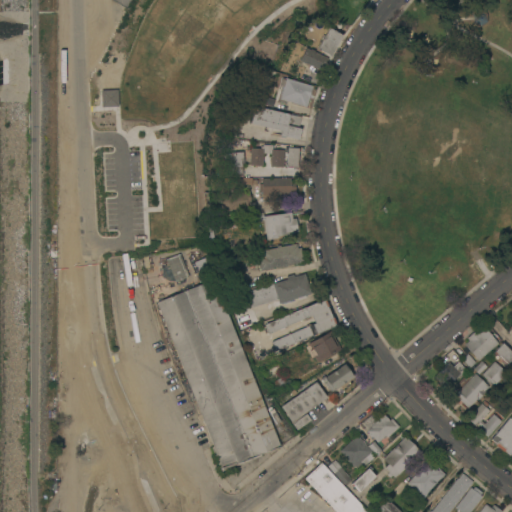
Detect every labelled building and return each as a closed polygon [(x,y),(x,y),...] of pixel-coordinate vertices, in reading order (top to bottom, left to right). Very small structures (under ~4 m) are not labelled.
[(480,26),(473,22),(472,17),(472,14),(479,9),(486,13),(487,21),(480,26)] [(330,55),(317,48),(328,27),(341,34),(330,55)] [(299,61),(304,48),(309,50),(310,49),(314,51),(313,52),(328,58),(324,66),(321,65),(319,69),(299,61)] [(312,86),(306,106),(279,98),(285,78),(312,86)] [(100,90),(101,106),(117,105),(116,89),(100,90)] [(289,114),(300,117),(298,127),(301,128),(298,139),(280,135),(281,130),(245,122),(249,105),(289,114)] [(262,165),(249,165),(250,147),(259,148),(259,146),(262,146),(262,144),(272,145),(272,149),(283,149),(283,166),(269,166),(270,153),(262,153),(262,165)] [(297,167),(286,167),(287,147),(299,148),(297,167)] [(223,152),(242,151),(243,163),(241,163),(242,175),(225,175),(223,152)] [(290,177),(290,180),(294,180),(295,193),(261,194),(261,191),(258,191),(258,183),(261,183),(261,178),(290,177)] [(232,190),(231,179),(241,178),(242,190),(232,190)] [(249,192),(250,202),(246,202),(247,208),(240,208),(240,211),(228,212),(228,211),(225,211),(225,210),(223,210),(223,208),(220,208),(219,200),(222,200),(222,194),(249,192)] [(291,212),(292,218),(296,218),(298,231),(294,231),(294,233),(278,235),(278,238),(266,239),(263,220),(251,222),(250,214),(262,212),(263,216),(291,212)] [(276,247),(276,246),(280,245),(280,246),(296,243),(297,248),(300,247),(303,261),(286,265),(286,266),(277,268),(277,267),(259,270),(257,259),(263,257),(262,250),(276,247)] [(166,259),(179,253),(189,276),(175,281),(166,259)] [(211,447),(213,446),(156,302),(202,283),(194,262),(209,256),(218,277),(214,279),(280,446),(261,454),(261,455),(221,472),(211,447)] [(247,285),(233,288),(228,266),(242,263),(247,285)] [(311,293),(288,300),(289,301),(286,302),(285,301),(279,303),(277,299),(252,307),(247,291),(287,278),(286,276),(293,274),(293,276),(305,273),(311,293)] [(272,341),(306,327),(305,325),(310,323),(310,324),(315,323),(311,315),(307,317),(307,318),(303,320),(302,318),(286,325),(287,327),(285,328),(284,327),(269,333),(265,324),(325,298),(328,307),(327,307),(331,317),(332,317),(335,323),(334,323),(335,325),(276,350),(272,341)] [(240,314),(252,310),(253,313),(257,312),(258,314),(254,316),(257,322),(244,326),(240,314)] [(477,360),(464,344),(468,340),(466,338),(477,328),(480,331),(484,327),(497,343),(477,360)] [(340,349),(318,361),(317,360),(316,361),(313,356),(312,357),(309,351),(312,349),(308,343),(330,331),(340,349)] [(511,352),(511,364),(510,366),(497,353),(495,355),(493,353),(502,343),(511,352)] [(468,354),(476,363),(469,368),(462,360),(468,354)] [(453,366),(458,361),(466,369),(460,375),(459,374),(444,388),(433,377),(449,362),(453,366)] [(474,369),(481,361),(487,366),(479,374),(474,369)] [(494,361),(506,373),(493,386),(481,374),(494,361)] [(333,391),(333,390),(330,392),(320,378),(324,376),(324,377),(344,364),(353,377),(333,391)] [(488,387),(485,391),(486,391),(478,399),(477,398),(467,408),(454,394),(460,388),(456,384),(468,373),(471,376),(475,373),(488,387)] [(282,376),(285,381),(289,379),(293,386),(281,392),(278,386),(277,386),(274,381),(282,376)] [(294,419),(295,421),(306,413),(311,420),(296,430),(292,423),(293,423),(281,406),(316,381),(326,397),(294,419)] [(481,403),(489,410),(480,420),(484,424),(493,414),(500,421),(487,436),(479,429),(481,427),(477,423),(476,425),(468,418),(481,403)] [(399,426),(387,437),(386,435),(377,442),(372,436),(370,437),(367,433),(368,432),(366,430),(367,430),(361,423),(370,415),(375,421),(384,414),(389,420),(391,418),(399,426)] [(511,451),(509,455),(504,450),(503,452),(494,445),(495,444),(490,439),(508,417),(511,420),(511,451)] [(381,451),(376,455),(373,451),(371,453),(374,457),(363,466),(362,464),(357,468),(355,466),(353,467),(339,450),(357,435),(367,446),(373,441),(381,451)] [(405,436),(421,452),(398,474),(394,477),(392,475),(390,477),(386,474),(389,471),(385,467),(388,464),(382,459),(405,436)] [(423,498),(407,483),(429,459),(445,474),(423,498)] [(350,479),(343,485),(328,466),(335,460),(350,479)] [(367,511),(335,511),(304,478),(321,462),(367,511)] [(359,490),(353,484),(352,486),(350,484),(369,466),(371,469),(370,470),(375,476),(359,490)] [(448,511),(428,511),(430,510),(431,511),(457,478),(458,478),(462,474),(473,482),(448,511)] [(469,511),(460,511),(455,508),(470,487),(472,489),(474,486),(482,492),(480,495),(482,496),(469,511)] [(385,500),(388,503),(390,502),(400,511),(380,511),(377,509),(385,500)] [(502,511),(501,511),(478,511),(485,503),(490,508),(493,504),(502,511)]
